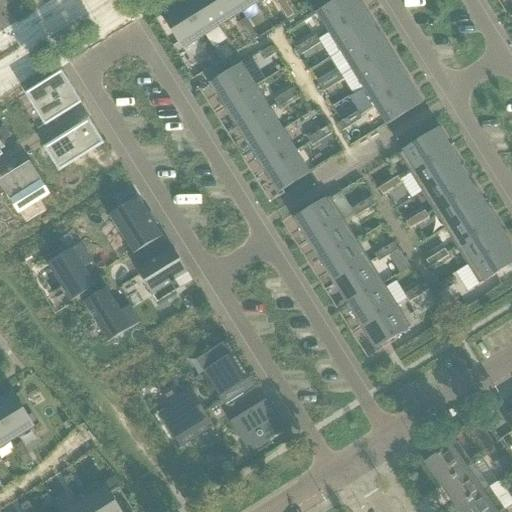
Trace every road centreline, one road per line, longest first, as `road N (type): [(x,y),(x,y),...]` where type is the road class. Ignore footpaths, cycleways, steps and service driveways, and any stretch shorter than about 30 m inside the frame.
road 1 (residential): [(267,243),(137,37),(82,71),(211,278)]
road 2 (residential): [(389,437),(267,243)]
road 3 (residential): [(211,278),(332,472)]
road 4 (tertiary): [(389,437),(511,360)]
road 5 (residential): [(446,93),(511,198)]
